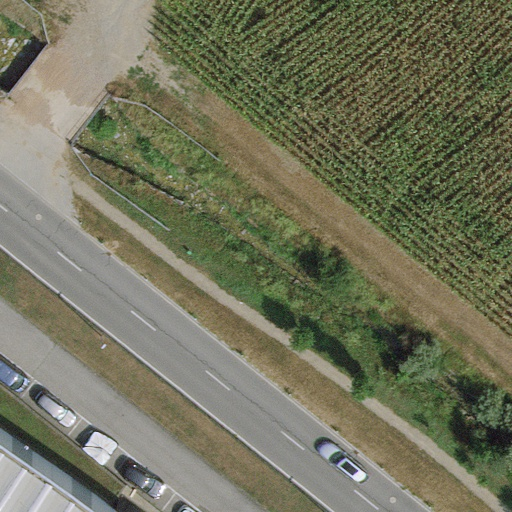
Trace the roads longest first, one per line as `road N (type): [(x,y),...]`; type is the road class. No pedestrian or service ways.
road 1 (tertiary): [(0,204),(380,511)]
road 2 (track): [(101,0),(0,130)]
